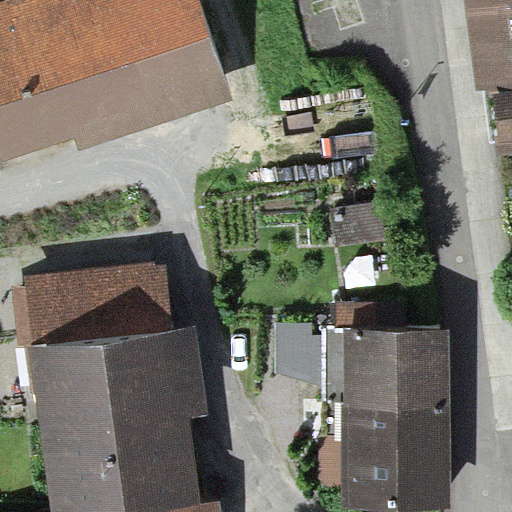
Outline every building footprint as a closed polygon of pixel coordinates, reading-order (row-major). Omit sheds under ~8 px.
[(0,0),(0,135),(2,141),(74,117),(78,129),(220,81),(192,0),(0,0)] [(511,0),(471,0),(491,134),(511,130),(511,0)] [(45,334),(164,324),(159,263),(18,275),(23,336),(45,334)] [(350,325),(416,322),(415,304),(349,307),(350,325)] [(188,511),(172,323),(164,324),(45,334),(59,511),(188,511)] [(345,328),(347,503),(451,502),(449,327),(345,328)]
